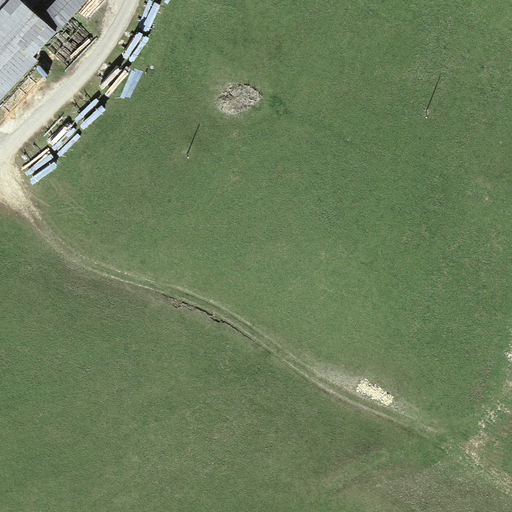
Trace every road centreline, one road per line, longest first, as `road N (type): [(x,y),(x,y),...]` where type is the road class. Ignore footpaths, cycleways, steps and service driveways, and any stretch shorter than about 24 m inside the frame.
road 1 (track): [(0,170),(64,259),(202,307),(313,385),(429,437),(502,487)]
road 2 (track): [(132,0),(108,49),(56,119),(0,168)]
